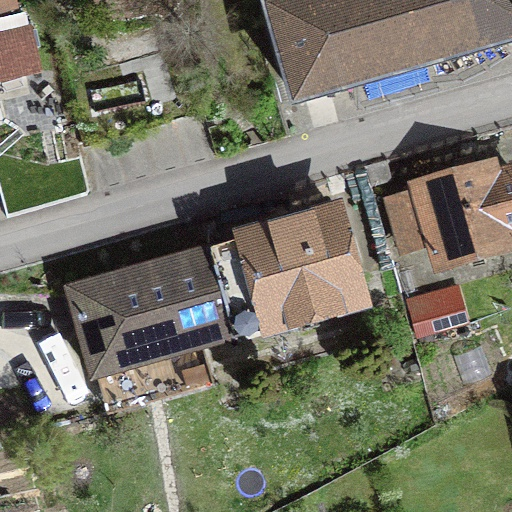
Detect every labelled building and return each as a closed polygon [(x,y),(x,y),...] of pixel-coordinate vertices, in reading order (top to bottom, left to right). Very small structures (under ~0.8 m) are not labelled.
[(271,11),(297,100),(511,39),(511,0),(291,0),(293,5),(271,11)] [(0,35),(0,76),(37,68),(28,29),(0,35)] [(366,168),(371,186),(390,180),(386,163),(366,168)] [(433,242),(439,266),(511,245),(511,177),(494,182),(490,169),(418,189),(420,193),(389,202),(403,251),(433,242)] [(242,238),(243,240),(268,328),(268,330),(361,304),(335,212),(242,238)] [(268,328),(243,240),(68,290),(93,377),(268,328)]
